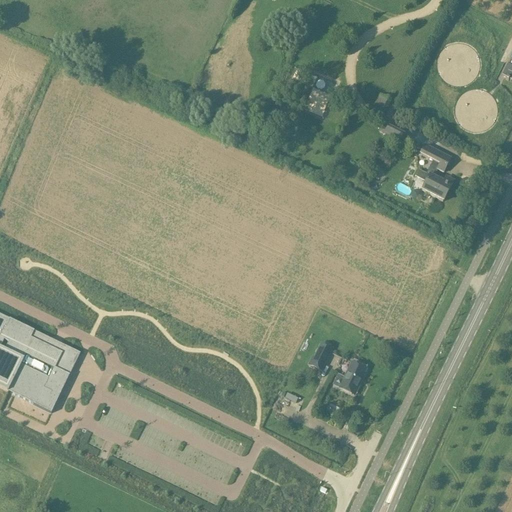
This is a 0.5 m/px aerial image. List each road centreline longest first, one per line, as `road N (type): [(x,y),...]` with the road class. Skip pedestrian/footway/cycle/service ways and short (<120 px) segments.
road 1 (secondary): [(423,424),(511,241)]
road 2 (unknown): [(359,91),(347,76),(350,44),(426,0)]
